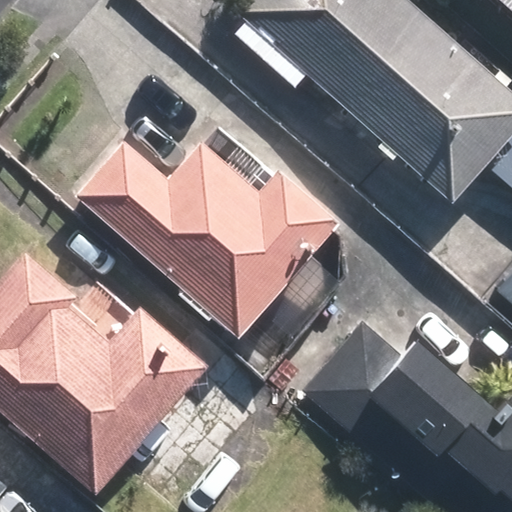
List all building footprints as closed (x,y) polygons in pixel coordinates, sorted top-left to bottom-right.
[(511,96),(398,0),(238,0),(209,34),(280,94),(292,80),(441,207),(471,172),(511,207),(511,96)] [(511,0),(467,0),(511,40),(511,0)] [(132,125),(84,184),(253,322),(353,202),(290,151),(273,172),(212,122),(178,163),(132,125)] [(34,234),(0,274),(0,384),(109,476),(221,344),(153,287),(130,314),(34,234)] [(511,272),(488,300),(511,320),(511,272)] [(368,308),(304,382),(455,511),(511,511),(511,380),(510,383),(434,318),(411,346),(368,308)] [(0,511),(43,511),(9,482),(24,465),(0,443),(0,511)]
